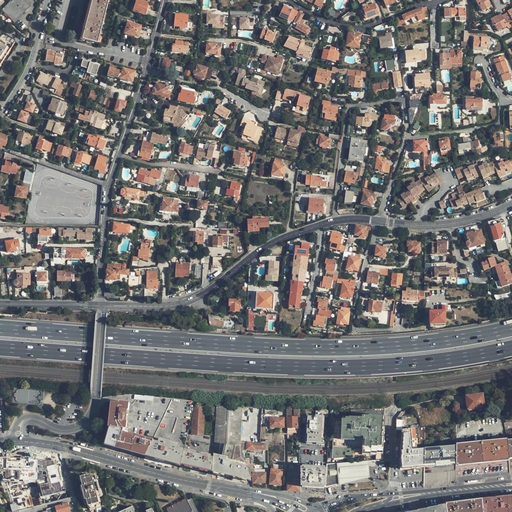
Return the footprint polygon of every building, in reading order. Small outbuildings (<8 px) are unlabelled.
[(28,6),(21,0),(12,0),(3,10),(15,21),(17,19),(16,18),(28,6)] [(107,0),(90,0),(81,39),(96,43),(107,0)] [(146,6),(147,3),(138,0),(135,0),(133,11),(145,15),(147,7),(146,6)] [(305,0),(306,0),(310,2),(322,8),(324,0),(305,0)] [(486,0),(476,0),(475,0),(478,6),(479,5),(482,12),(491,7),(486,0)] [(363,8),(362,8),(364,13),(365,14),(364,15),(366,20),(378,14),(374,4),(373,4),(371,1),(367,2),(367,3),(362,5),(363,8)] [(285,5),(279,17),(288,21),(289,18),(293,20),(297,12),(293,9),(285,5)] [(460,9),(458,9),(455,9),(455,17),(461,17),(466,17),(466,6),(460,7),(460,9)] [(396,18),(397,23),(397,26),(404,23),(405,22),(405,21),(410,19),(412,24),(413,24),(418,23),(419,21),(424,19),(425,17),(423,14),(424,13),(423,11),(426,9),(427,8),(426,7),(422,9),(422,8),(396,18)] [(449,9),(449,7),(444,7),(444,17),(455,17),(455,9),(451,9),(449,9)] [(224,16),(219,16),(219,17),(216,17),(216,15),(211,15),(211,10),(204,10),(203,15),(207,15),(207,24),(213,24),(224,25),(224,16)] [(300,12),(294,22),(298,24),(301,19),(304,14),(300,12)] [(189,15),(178,14),(177,19),(175,19),(175,27),(180,27),(180,29),(183,30),(183,28),(187,28),(189,15)] [(509,23),(504,14),(502,15),(501,14),(497,16),(497,18),(491,21),(494,25),(495,25),(498,31),(508,26),(507,24),(509,23)] [(304,20),(303,20),(300,25),(298,24),(296,28),(308,35),(312,29),(303,24),(304,23),(303,22),(304,20)] [(137,37),(140,26),(127,22),(124,33),(137,37)] [(270,33),(270,31),(264,29),(260,38),(272,42),(275,35),(272,34),(270,33)] [(0,61),(11,44),(10,43),(12,40),(0,32),(0,61)] [(354,33),(349,32),(346,46),(350,46),(355,47),(359,48),(361,34),(354,33)] [(368,39),(371,39),(371,36),(363,34),(362,43),(367,44),(368,39)] [(296,56),(307,60),(311,50),(303,47),(305,42),(290,36),(284,46),(297,51),(296,54),(297,54),(296,56)] [(483,48),(487,48),(487,38),(481,38),(481,37),(474,37),(473,48),(483,49),(483,48)] [(393,46),(392,39),(379,40),(380,49),(393,46)] [(189,42),(176,41),(175,44),(173,43),(173,52),(182,53),(183,52),(188,53),(189,42)] [(217,44),(217,43),(214,42),(214,44),(207,43),(206,54),(215,55),(216,56),(217,57),(218,57),(219,56),(220,55),(221,55),(221,47),(218,47),(218,44),(217,44)] [(405,52),(406,61),(416,60),(416,61),(426,60),(425,52),(419,52),(419,50),(418,50),(417,49),(416,48),(415,49),(414,49),(413,50),(413,51),(405,52)] [(45,60),(54,62),(55,60),(62,62),(63,54),(53,52),(53,51),(47,49),(45,60)] [(339,52),(330,50),(329,51),(327,51),(323,50),(322,59),(333,62),(333,58),(337,59),(339,52)] [(451,64),(461,64),(461,50),(450,51),(451,53),(451,64)] [(440,66),(451,66),(451,64),(451,53),(442,53),(439,53),(440,66)] [(262,62),(263,63),(266,64),(264,70),(278,75),(284,58),(278,56),(276,59),(264,55),(262,62)] [(500,74),(501,75),(503,82),(504,84),(509,82),(508,80),(511,79),(503,56),(493,59),(498,74),(500,74)] [(171,61),(161,58),(158,68),(168,71),(171,61)] [(385,60),(386,71),(395,70),(394,59),(385,60)] [(82,60),(79,66),(86,69),(84,73),(95,75),(99,65),(82,60)] [(117,66),(114,65),(112,76),(131,81),(134,71),(122,68),(121,71),(116,69),(117,66)] [(198,65),(196,71),(195,73),(195,76),(205,79),(208,68),(198,65)] [(241,86),(241,85),(244,78),(246,71),(239,68),(238,73),(239,74),(236,85),(241,86)] [(318,68),(315,80),(322,81),(322,84),(326,85),(327,82),(329,83),(331,72),(318,68)] [(361,80),(365,80),(365,72),(353,71),(352,72),(347,71),(347,75),(349,76),(348,85),(351,85),(351,87),(360,88),(361,80)] [(399,71),(392,72),(395,88),(402,87),(399,71)] [(56,77),(51,75),(49,77),(47,76),(40,72),(37,78),(43,81),(42,83),(50,87),(56,77)] [(479,81),(479,79),(480,73),(471,72),(470,87),(475,88),(475,86),(480,86),(481,82),(479,81)] [(423,74),(415,75),(415,78),(414,78),(415,87),(424,87),(424,88),(430,88),(429,80),(430,80),(429,74),(423,74)] [(250,82),(248,81),(246,87),(246,89),(253,91),(258,93),(260,87),(261,86),(263,87),(264,82),(252,78),(250,82)] [(387,80),(372,83),(372,86),(372,91),(372,97),(378,96),(377,90),(386,89),(386,90),(388,90),(387,84),(387,80)] [(81,85),(76,83),(75,86),(72,94),(77,96),(81,85)] [(157,83),(155,88),(157,88),(155,95),(169,98),(169,100),(171,101),(172,98),(173,94),(171,93),(171,90),(167,89),(168,86),(157,83)] [(264,88),(260,87),(258,93),(253,91),(252,95),(261,98),(264,88)] [(285,90),(278,88),(277,92),(284,94),(282,99),(290,101),(291,97),(295,98),(296,94),(300,95),(300,93),(285,90)] [(194,104),(194,102),(195,98),(194,97),(195,93),(182,89),(181,94),(180,94),(178,100),(194,104)] [(91,90),(88,98),(94,100),(97,92),(91,90)] [(277,92),(275,99),(282,101),(282,99),(284,94),(277,92)] [(408,109),(409,119),(410,124),(411,124),(419,99),(418,94),(408,97),(410,109),(408,109)] [(27,102),(25,110),(31,112),(33,113),(35,105),(30,103),(32,98),(31,96),(28,95),(26,101),(27,102)] [(101,102),(101,103),(105,105),(108,96),(105,95),(105,98),(100,96),(99,101),(101,102)] [(311,98),(300,95),(299,99),(296,109),(306,112),(307,112),(311,98)] [(430,107),(438,107),(446,107),(446,97),(439,97),(439,95),(433,95),(433,96),(430,96),(430,107)] [(63,115),(68,103),(53,98),(51,104),(54,105),(52,111),(63,115)] [(117,99),(114,110),(119,111),(120,108),(124,109),(125,101),(117,99)] [(216,111),(215,113),(219,116),(226,120),(231,112),(219,104),(221,101),(217,99),(211,108),(216,111)] [(481,99),(465,100),(466,111),(482,110),(481,99)] [(325,114),(324,119),(336,121),(338,103),(322,101),(320,113),(322,113),(325,114)] [(165,110),(164,113),(164,116),(164,117),(163,121),(173,124),(174,124),(174,123),(177,108),(170,106),(169,110),(165,110)] [(31,112),(25,110),(22,108),(18,119),(26,122),(29,115),(30,115),(31,112)] [(174,127),(176,127),(177,125),(178,125),(179,124),(182,126),(186,121),(184,120),(183,118),(186,114),(181,109),(179,109),(175,124),(174,123),(174,124),(173,124),(172,125),(173,126),(174,127)] [(105,115),(90,110),(90,112),(85,111),(84,115),(79,114),(76,113),(75,117),(90,122),(89,125),(100,129),(105,115)] [(372,121),(373,114),(369,113),(369,115),(360,114),(360,118),(357,118),(356,126),(365,127),(366,122),(368,122),(369,121),(372,121)] [(240,126),(241,126),(245,128),(243,135),(248,137),(248,139),(258,142),(262,130),(250,125),(251,121),(243,118),(240,126)] [(392,132),(394,121),(383,119),(381,130),(392,132)] [(59,124),(49,120),(45,129),(52,131),(52,132),(60,135),(63,127),(59,125),(59,124)] [(417,130),(421,124),(417,121),(413,128),(417,130)] [(301,133),(306,134),(307,131),(308,128),(298,125),(297,131),(301,133)] [(242,137),(248,139),(248,137),(243,135),(245,128),(241,126),(239,133),(242,137)] [(290,131),(281,128),(278,139),(287,141),(286,145),(297,148),(301,133),(297,131),(290,130),(290,131)] [(15,140),(19,141),(22,142),(21,144),(29,146),(32,136),(18,131),(15,140)] [(143,141),(146,141),(147,138),(152,139),(151,143),(154,143),(154,142),(168,144),(169,137),(155,134),(155,133),(148,131),(147,136),(144,136),(143,141)] [(495,152),(503,151),(502,132),(497,133),(497,134),(496,135),(495,136),(494,137),(495,152)] [(320,147),(322,147),(323,147),(324,147),(326,147),(329,147),(329,143),(331,142),(331,139),(339,140),(339,136),(328,134),(328,138),(324,137),(324,135),(320,134),(320,136),(319,136),(318,139),(319,140),(320,140),(319,145),(320,147)] [(87,144),(101,149),(102,145),(104,146),(105,141),(99,139),(100,137),(97,136),(96,138),(88,135),(86,140),(88,140),(87,144)] [(39,136),(35,149),(39,150),(40,149),(43,150),(49,151),(52,143),(41,140),(42,137),(39,136)] [(438,138),(440,149),(445,149),(445,150),(450,150),(448,136),(438,138)] [(468,144),(467,137),(462,138),(463,144),(457,145),(459,154),(466,153),(466,150),(470,149),(469,143),(468,144)] [(477,137),(474,138),(476,153),(488,152),(487,148),(479,149),(479,146),(479,139),(478,139),(477,137)] [(358,159),(363,159),(363,155),(364,155),(365,145),(366,145),(366,142),(361,141),(352,140),(352,143),(351,143),(350,149),(352,149),(351,157),(358,158),(358,159)] [(150,159),(154,143),(151,143),(146,141),(143,141),(141,151),(140,153),(139,152),(138,156),(142,157),(150,159)] [(183,156),(186,156),(187,154),(192,155),(194,147),(185,145),(186,142),(182,141),(181,144),(180,144),(178,152),(180,153),(180,155),(183,156)] [(427,142),(413,141),(413,147),(414,147),(414,152),(424,152),(424,156),(427,156),(427,142)] [(198,147),(197,156),(203,158),(207,159),(208,156),(212,158),(215,148),(214,148),(214,145),(210,144),(209,146),(205,145),(205,149),(198,147)] [(55,155),(59,156),(60,155),(62,156),(69,157),(72,149),(58,145),(55,155)] [(362,162),(363,159),(358,159),(358,158),(351,157),(352,149),(350,149),(349,149),(348,160),(362,162)] [(91,156),(77,151),(73,164),(78,165),(79,163),(79,161),(82,162),(88,164),(91,156)] [(234,151),(233,159),(235,159),(234,165),(244,166),(245,156),(245,153),(234,151)] [(104,172),(105,167),(103,166),(104,164),(105,162),(102,161),(103,158),(106,159),(106,157),(98,155),(93,169),(104,172)] [(385,158),(377,157),(375,169),(379,170),(378,172),(384,172),(384,171),(388,171),(389,165),(385,165),(385,158)] [(282,160),(275,158),(271,175),(283,178),(286,166),(281,165),(282,160)] [(16,161),(3,159),(0,172),(10,174),(10,173),(15,174),(16,169),(17,166),(15,166),(16,161)] [(498,177),(505,175),(505,172),(511,170),(511,160),(509,162),(508,161),(504,163),(503,162),(494,166),(496,170),(496,173),(498,177)] [(482,166),(478,167),(481,175),(484,181),(488,180),(487,177),(486,174),(496,170),(494,166),(493,164),(492,162),(487,164),(486,162),(481,164),(482,166)] [(474,177),(475,178),(481,175),(478,167),(477,165),(477,164),(467,168),(468,169),(463,171),(461,167),(454,170),(458,179),(465,176),(466,179),(474,177)] [(151,172),(139,169),(138,174),(140,175),(140,178),(137,177),(136,181),(148,184),(150,176),(156,178),(156,179),(159,180),(161,173),(151,171),(151,172)] [(23,180),(31,182),(33,171),(25,170),(23,180)] [(344,182),(348,183),(351,183),(354,184),(355,181),(356,173),(346,171),(344,182)] [(428,177),(424,180),(421,182),(424,187),(426,189),(428,192),(433,189),(432,187),(438,183),(439,184),(442,182),(436,174),(433,176),(432,175),(429,177),(428,177)] [(190,175),(189,180),(189,183),(187,183),(187,187),(198,189),(200,177),(190,175)] [(156,178),(150,176),(148,184),(154,185),(156,179),(156,178)] [(320,181),(320,180),(321,177),(311,176),(310,186),(326,188),(327,182),(322,182),(320,181)] [(416,193),(424,187),(421,182),(419,180),(415,183),(414,182),(410,184),(410,185),(407,188),(407,189),(409,191),(416,200),(419,198),(418,195),(416,193)] [(234,197),(238,198),(241,184),(231,182),(230,187),(228,196),(234,197)] [(14,196),(24,198),(27,188),(16,186),(14,196)] [(463,204),(467,202),(464,195),(463,190),(461,186),(456,188),(459,194),(459,196),(453,198),(449,200),(452,208),(456,206),(457,207),(464,205),(463,204)] [(143,196),(143,192),(140,192),(140,191),(125,188),(124,190),(123,189),(122,190),(121,194),(122,195),(123,195),(123,196),(135,198),(135,200),(138,201),(139,196),(143,196)] [(467,202),(468,204),(474,202),(473,200),(475,199),(476,201),(476,202),(484,199),(480,189),(464,195),(467,202)] [(345,191),(345,202),(353,202),(353,191),(345,191)] [(404,193),(400,196),(401,197),(397,200),(402,208),(410,202),(412,204),(414,206),(418,203),(416,200),(409,191),(405,194),(404,193)] [(375,200),(377,196),(364,192),(361,204),(371,207),(373,199),(375,200)] [(177,206),(174,205),(174,199),(163,198),(163,204),(161,204),(161,212),(162,212),(162,211),(173,212),(177,212),(178,210),(178,208),(177,207),(177,206)] [(318,212),(318,214),(322,215),(323,207),(321,207),(321,205),(323,205),(324,200),(309,198),(308,211),(318,212)] [(206,209),(207,204),(207,202),(199,201),(198,208),(206,209)] [(2,205),(0,205),(0,218),(4,219),(5,216),(7,216),(7,213),(8,208),(2,206),(2,205)] [(236,206),(235,213),(236,213),(236,214),(237,215),(238,216),(237,217),(237,218),(236,229),(239,229),(242,229),(243,207),(236,206)] [(255,216),(252,217),(253,220),(247,220),(248,232),(254,232),(254,229),(260,228),(269,228),(268,219),(256,219),(255,216)] [(498,218),(487,222),(493,241),(504,238),(498,218)] [(136,230),(137,224),(133,224),(133,225),(122,225),(122,223),(112,222),(112,226),(114,226),(114,230),(114,232),(129,233),(129,230),(136,230)] [(366,230),(366,229),(366,227),(356,225),(356,224),(351,224),(349,232),(355,233),(355,235),(359,236),(358,236),(359,237),(364,238),(365,236),(367,237),(368,231),(366,230)] [(203,239),(208,239),(208,236),(208,228),(191,228),(191,232),(204,232),(203,239)] [(50,236),(50,229),(39,229),(39,232),(39,234),(38,235),(38,241),(46,242),(46,239),(49,239),(49,236),(50,236)] [(92,239),(92,233),(86,233),(81,233),(81,231),(63,230),(63,236),(77,236),(77,239),(92,239)] [(480,230),(466,234),(468,241),(466,242),(466,243),(467,246),(468,247),(470,247),(484,243),(480,230)] [(204,232),(191,232),(191,237),(193,237),(193,242),(198,243),(198,242),(203,242),(203,239),(204,232)] [(340,250),(344,251),(345,246),(340,245),(342,234),(332,232),(330,240),(331,241),(330,244),(330,248),(340,250)] [(218,246),(222,246),(223,243),(227,243),(228,236),(221,235),(221,237),(213,237),(212,245),(213,246),(213,248),(218,248),(218,246)] [(5,241),(6,242),(7,251),(7,252),(15,251),(15,250),(19,249),(17,238),(13,238),(13,240),(5,241)] [(420,244),(422,244),(422,240),(418,240),(418,242),(416,242),(416,241),(407,241),(407,246),(409,246),(409,251),(413,252),(414,253),(418,253),(420,252),(420,244)] [(149,253),(150,243),(146,242),(145,244),(142,243),(143,242),(140,241),(139,247),(137,247),(136,248),(136,250),(137,251),(139,251),(138,257),(139,257),(139,258),(143,259),(143,257),(148,258),(150,257),(151,257),(151,256),(151,254),(150,253),(149,253)] [(437,244),(432,243),(431,255),(437,255),(437,252),(446,252),(447,241),(441,241),(441,242),(441,245),(437,244)] [(308,256),(309,244),(301,243),(301,246),(301,249),(295,248),(294,255),(304,256),(308,256)] [(387,248),(388,246),(388,243),(376,245),(373,245),(373,246),(376,246),(375,255),(379,256),(379,257),(384,258),(386,248),(387,248)] [(53,248),(53,258),(84,258),(84,249),(53,248)] [(361,254),(353,253),(352,256),(349,255),(346,269),(352,271),(352,269),(357,271),(360,258),(361,254)] [(306,270),(307,270),(308,260),(308,257),(308,256),(304,256),(294,255),(292,268),(306,270)] [(494,257),(487,259),(488,260),(486,261),(481,263),(484,270),(490,268),(495,266),(502,287),(511,283),(510,279),(511,278),(508,266),(506,267),(505,262),(496,264),(494,257)] [(326,258),(325,263),(326,264),(326,266),(325,270),(326,270),(325,276),(324,276),(323,280),(322,282),(321,282),(320,287),(330,289),(332,278),(334,271),(336,260),(326,258)] [(190,277),(190,264),(176,263),(176,276),(190,277)] [(32,274),(32,272),(32,266),(24,267),(24,270),(15,270),(15,273),(17,273),(17,278),(13,281),(13,284),(16,287),(16,288),(23,288),(23,285),(26,285),(30,285),(30,274),(32,274)] [(435,268),(435,269),(431,269),(431,277),(457,276),(456,268),(453,269),(453,267),(435,268)] [(127,269),(121,269),(107,268),(107,279),(120,280),(120,274),(127,275),(127,269)] [(303,281),(304,281),(305,278),(306,270),(292,268),(291,280),(303,281)] [(371,283),(376,284),(377,282),(378,270),(379,269),(369,268),(366,282),(371,283)] [(74,274),(70,274),(70,270),(57,271),(57,281),(74,281),(74,274)] [(36,272),(35,272),(35,277),(37,277),(37,282),(47,282),(46,271),(36,272)] [(157,282),(157,272),(148,271),(147,288),(157,289),(158,282),(157,282)] [(130,273),(129,275),(129,284),(130,285),(140,285),(140,272),(136,272),(136,273),(130,273)] [(392,273),(391,284),(397,284),(401,285),(402,274),(392,273)] [(355,281),(337,279),(336,283),(342,284),(340,296),(341,297),(346,297),(347,296),(351,297),(355,281)] [(290,293),(301,294),(302,294),(302,290),(303,290),(303,281),(291,280),(290,293)] [(410,291),(406,291),(402,290),(401,298),(401,299),(406,300),(416,301),(424,301),(425,291),(410,290),(410,291)] [(270,293),(264,293),(256,292),(255,308),(273,309),(273,293),(270,293)] [(288,305),(289,305),(295,306),(295,308),(299,308),(300,300),(301,294),(290,293),(288,305)] [(318,297),(317,301),(319,302),(318,304),(317,308),(319,309),(318,312),(326,313),(326,309),(328,299),(318,297)] [(240,306),(240,304),(240,301),(240,300),(229,299),(229,306),(230,306),(230,311),(239,311),(239,306),(240,306)] [(380,312),(382,302),(370,301),(368,310),(380,312)] [(430,312),(427,312),(427,318),(430,318),(430,324),(445,323),(444,311),(447,311),(447,305),(437,306),(437,311),(430,311),(430,312)] [(349,312),(350,308),(341,307),(340,310),(339,310),(337,324),(343,324),(343,323),(348,324),(350,312),(349,312)] [(326,313),(318,312),(318,315),(316,315),(316,318),(315,320),(314,320),(313,325),(323,327),(325,317),(326,313)] [(220,315),(207,313),(209,324),(224,326),(225,320),(220,320),(220,315)] [(16,388),(14,403),(42,406),(44,391),(16,388)] [(482,394),(466,396),(468,409),(475,408),(483,407),(482,394)] [(190,419),(194,401),(192,401),(173,398),(164,416),(190,419)] [(206,406),(206,402),(198,401),(196,401),(192,419),(192,434),(203,435),(204,408),(206,406)] [(106,443),(146,454),(152,441),(153,439),(129,432),(128,433),(123,431),(124,428),(125,428),(127,403),(120,402),(120,404),(112,403),(109,427),(110,427),(106,443)] [(250,413),(250,406),(231,404),(229,403),(227,403),(225,403),(216,403),(216,407),(216,416),(213,457),(212,472),(251,480),(250,477),(249,473),(249,472),(240,444),(239,441),(241,441),(242,422),(250,422),(251,415),(251,413),(250,413)] [(251,415),(261,415),(262,408),(255,407),(255,413),(251,413),(251,415)] [(511,415),(511,408),(502,410),(503,416),(511,415)] [(285,409),(285,417),(297,417),(300,417),(300,409),(293,409),(285,409)] [(306,433),(306,442),(322,443),(324,416),(327,416),(328,411),(315,410),(315,415),(306,415),(306,429),(306,433)] [(382,454),(385,417),(374,416),(373,415),(368,415),(368,416),(362,416),(361,417),(348,417),(348,419),(334,418),(332,458),(376,455),(376,454),(382,454)] [(284,418),(270,417),(267,417),(267,420),(270,420),(270,427),(284,427),(284,426),(284,418)] [(287,428),(297,428),(297,417),(285,417),(285,445),(288,445),(300,445),(300,442),(297,442),(297,432),(287,432),(287,428)] [(424,449),(425,427),(422,427),(401,430),(400,469),(424,467),(424,449)] [(159,443),(152,441),(146,454),(181,464),(184,451),(184,450),(177,448),(178,444),(160,439),(159,443)] [(250,450),(255,450),(255,449),(265,449),(265,446),(268,446),(268,443),(241,441),(239,441),(240,444),(243,444),(243,449),(250,450)] [(456,446),(456,449),(456,457),(455,465),(509,459),(507,441),(456,446)] [(456,446),(424,449),(424,467),(455,465),(456,446)] [(212,472),(213,457),(208,456),(209,454),(205,453),(205,455),(194,453),(194,451),(190,450),(190,452),(184,451),(181,464),(212,472)] [(51,470),(50,465),(48,457),(25,462),(28,475),(44,471),(46,478),(52,476),(51,470)] [(368,461),(337,463),(338,484),(368,477),(368,461)] [(52,476),(64,473),(62,463),(50,465),(51,470),(52,476)] [(338,484),(337,463),(336,463),(333,464),(326,464),(326,468),(325,487),(332,485),(338,484)] [(273,466),(271,465),(271,469),(269,484),(280,485),(283,466),(274,464),(273,466)] [(301,492),(301,485),(300,467),(297,467),(297,470),(289,469),(287,470),(287,490),(301,492)] [(300,467),(301,485),(325,487),(326,468),(300,467)] [(266,473),(254,473),(253,473),(253,477),(253,483),(266,483),(266,473)] [(3,477),(6,487),(22,484),(19,474),(3,477)] [(87,474),(80,476),(88,508),(95,506),(94,504),(100,502),(98,495),(100,494),(96,482),(95,482),(93,475),(87,477),(87,474)] [(64,484),(61,485),(62,488),(59,489),(61,497),(71,495),(67,483),(64,484)] [(27,496),(26,492),(17,494),(19,505),(30,502),(28,496),(27,496)] [(511,511),(511,496),(481,500),(482,511),(508,511),(510,511),(511,511)] [(198,511),(194,501),(189,503),(187,500),(167,510),(167,511),(198,511)] [(482,511),(481,500),(445,504),(445,505),(446,505),(446,510),(446,511),(482,511)] [(70,511),(68,503),(66,504),(62,505),(47,509),(47,511),(70,511)]
